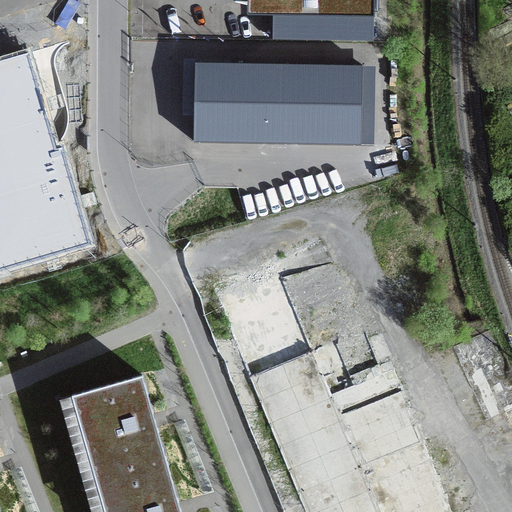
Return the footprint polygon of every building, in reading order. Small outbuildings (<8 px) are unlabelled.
[(249,0),(249,15),(375,16),(375,0),(249,0)] [(33,46),(0,55),(0,270),(91,244),(33,46)] [(375,67),(196,63),(194,141),(374,145),(375,67)] [(511,379),(489,330),(454,347),(488,421),(507,412),(511,423),(511,379)] [(334,340),(245,376),(299,511),(451,511),(394,370),(353,386),(334,340)] [(180,511),(141,375),(72,395),(105,511),(180,511)] [(511,440),(501,447),(511,465),(511,440)]
